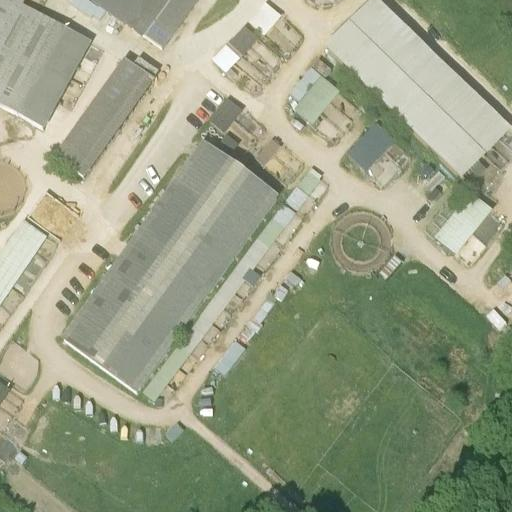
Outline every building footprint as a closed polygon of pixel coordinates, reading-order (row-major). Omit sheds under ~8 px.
[(0,0),(0,106),(44,130),(90,44),(24,8),(27,0),(0,0)] [(89,0),(163,51),(198,0),(89,0)] [(329,57),(463,184),(511,135),(376,7),(329,57)] [(266,11),(251,28),(265,41),(280,23),(266,11)] [(269,41),(288,58),(305,39),(285,23),(269,41)] [(245,33),(214,65),(227,77),(258,45),(245,33)] [(261,45),(235,77),(257,95),(283,63),(261,45)] [(50,156),(85,181),(151,88),(116,63),(50,156)] [(294,115),(313,132),(340,100),(321,84),(294,115)] [(228,103),(212,127),(261,158),(276,135),(228,103)] [(374,130),(348,161),(367,177),(393,146),(374,130)] [(275,143),(261,163),(269,169),(284,149),(275,143)] [(511,174),(511,146),(495,161),(509,177),(511,174)] [(63,347),(135,399),(278,202),(207,150),(63,347)] [(468,200),(434,243),(456,261),(491,218),(468,200)] [(0,270),(0,318),(49,248),(26,233),(0,270)] [(74,331),(96,300),(88,294),(66,324),(74,331)] [(0,390),(0,415),(11,399),(0,390)]
